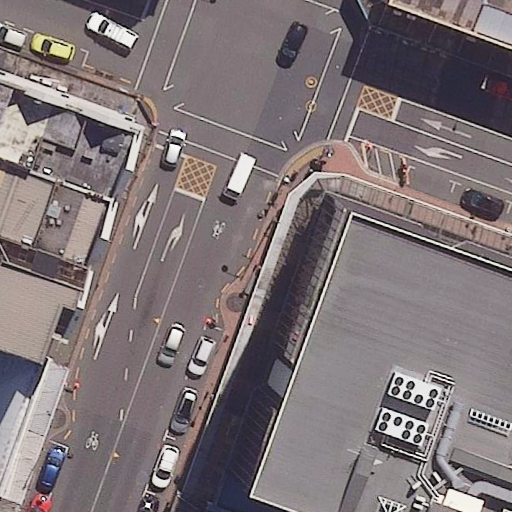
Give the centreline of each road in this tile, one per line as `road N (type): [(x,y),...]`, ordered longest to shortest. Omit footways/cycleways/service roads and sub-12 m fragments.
road 1 (secondary): [(251,55),(91,511)]
road 2 (tertiary): [(511,146),(251,55)]
road 3 (tertiary): [(251,55),(96,0)]
